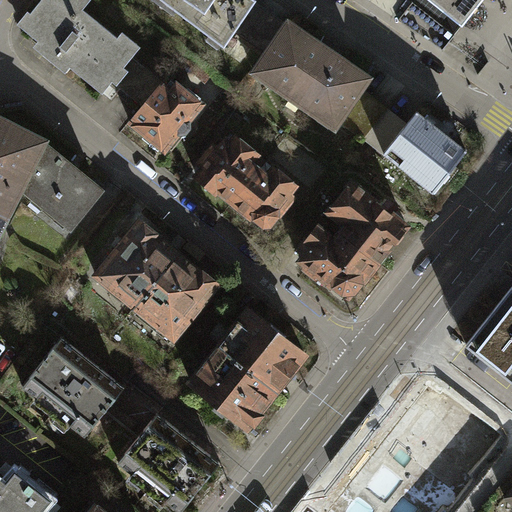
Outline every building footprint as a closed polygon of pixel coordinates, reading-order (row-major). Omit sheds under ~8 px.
[(131,56),(135,51),(130,47),(134,41),(122,31),(117,37),(82,9),(76,16),(56,0),(38,0),(23,28),(42,43),(37,50),(60,68),(65,63),(101,93),(110,81),(131,56)] [(56,0),(76,16),(82,9),(88,0),(56,0)] [(235,30),(254,4),(256,2),(253,0),(158,0),(223,47),(235,30)] [(511,0),(429,0),(462,26),(483,0),(511,0)] [(266,52),(285,25),(254,4),(235,30),(266,52)] [(311,75),(328,51),(286,23),(285,25),(266,52),(253,72),(289,96),(305,71),(311,75)] [(360,88),(367,77),(328,51),(311,75),(305,71),(289,96),(335,126),(338,121),(360,88)] [(163,82),(131,56),(110,81),(142,107),(163,82)] [(142,107),(131,121),(165,149),(177,133),(181,134),(185,133),(187,131),(189,128),(189,124),(188,120),(201,104),(167,77),(163,82),(142,107)] [(364,137),(386,109),(360,88),(338,121),(364,137)] [(384,153),(406,125),(386,109),(364,137),(384,153)] [(466,150),(416,111),(406,125),(384,153),(434,192),(466,150)] [(0,210),(2,212),(8,214),(23,184),(44,142),(0,119),(0,210)] [(225,140),(196,176),(231,203),(259,168),(250,161),(256,154),(235,136),(229,144),(225,140)] [(44,142),(23,184),(70,225),(99,189),(44,142)] [(259,168),(231,203),(266,231),(277,216),(277,208),(295,185),(273,167),(267,174),(259,168)] [(407,226),(351,181),(328,210),(346,225),(340,232),(378,262),(407,226)] [(178,252),(139,220),(95,276),(134,307),(178,252)] [(378,262),(340,232),(334,239),(315,224),(296,248),(304,255),(300,260),(306,265),(303,268),(316,277),(318,274),(349,299),(378,262)] [(218,283),(178,252),(134,307),(173,338),(218,283)] [(511,285),(467,343),(511,378),(511,285)] [(219,346),(277,390),(306,353),(248,308),(219,346)] [(60,337),(21,386),(84,436),(105,409),(123,386),(60,337)] [(190,383),(248,428),(277,390),(219,346),(190,383)] [(410,511),(472,429),(426,394),(337,511),(410,511)] [(84,436),(118,462),(139,435),(105,409),(84,436)] [(139,435),(118,462),(179,511),(218,462),(157,413),(139,435)] [(1,485),(0,486),(0,511),(39,511),(51,498),(14,469),(1,485)] [(106,511),(94,502),(86,511),(106,511)]
